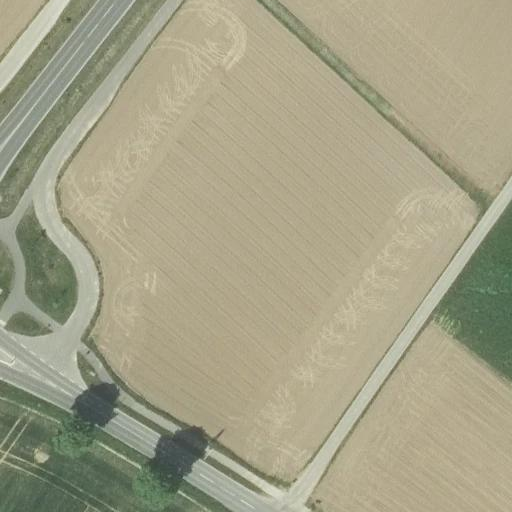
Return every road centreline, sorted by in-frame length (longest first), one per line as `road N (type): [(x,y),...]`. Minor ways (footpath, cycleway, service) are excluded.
road 1 (track): [(172,0),(40,185),(45,218),(87,283),(85,310),(47,383)]
road 2 (track): [(283,511),(495,210)]
road 3 (track): [(261,0),(495,210)]
road 4 (residential): [(257,511),(47,383)]
road 5 (secondary): [(108,0),(2,146)]
